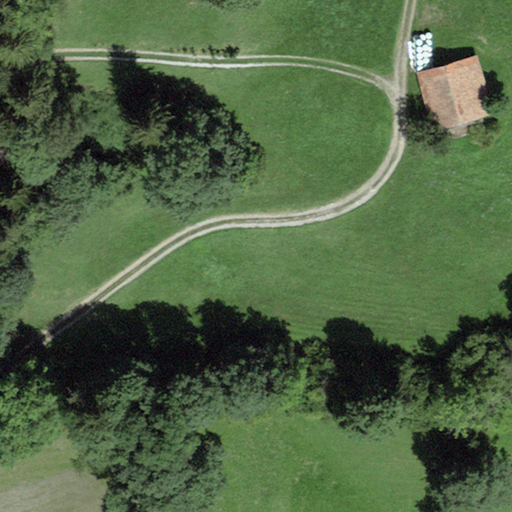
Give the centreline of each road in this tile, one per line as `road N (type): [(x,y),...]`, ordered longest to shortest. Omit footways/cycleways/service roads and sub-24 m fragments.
road 1 (track): [(0,375),(174,241),(224,222),(323,217),(356,194),(392,147),(393,90),(415,0)]
road 2 (track): [(0,56),(304,65),(393,90)]
